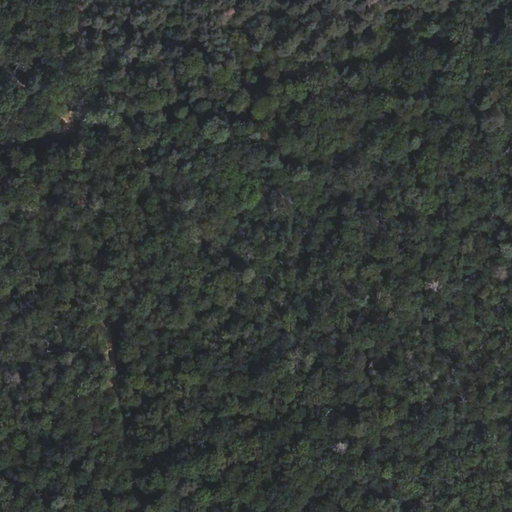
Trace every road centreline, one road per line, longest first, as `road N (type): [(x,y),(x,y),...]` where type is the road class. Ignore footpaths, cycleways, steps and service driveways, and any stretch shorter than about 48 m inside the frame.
road 1 (track): [(511,36),(0,156)]
road 2 (unknown): [(58,0),(141,511)]
